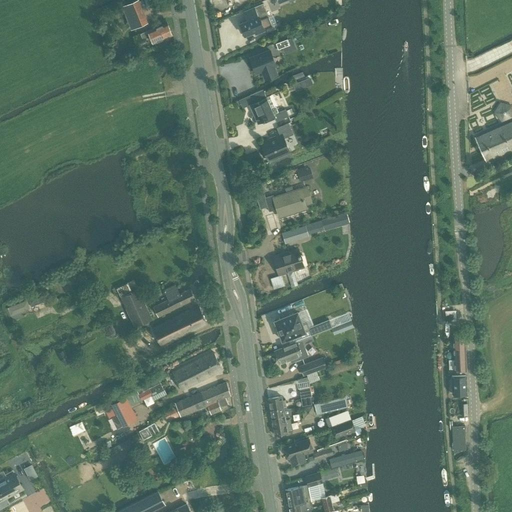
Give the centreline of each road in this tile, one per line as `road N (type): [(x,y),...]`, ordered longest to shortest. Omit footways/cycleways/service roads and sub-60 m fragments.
road 1 (tertiary): [(476,511),(446,0)]
road 2 (secondary): [(274,511),(242,310)]
road 3 (secondary): [(222,189),(189,0)]
